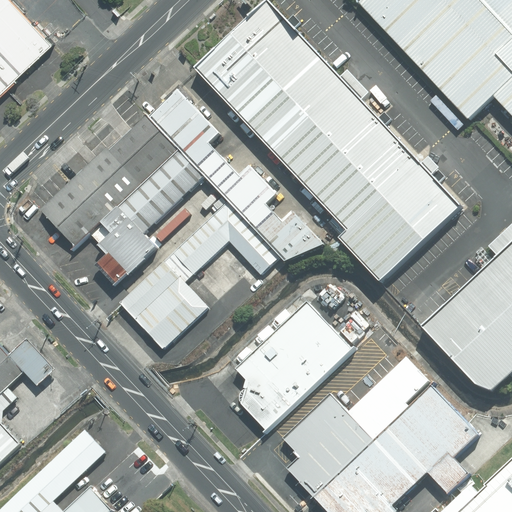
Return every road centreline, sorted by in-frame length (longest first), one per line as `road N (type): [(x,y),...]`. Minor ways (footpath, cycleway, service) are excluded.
road 1 (secondary): [(0,249),(244,511)]
road 2 (tertiary): [(184,0),(0,178)]
